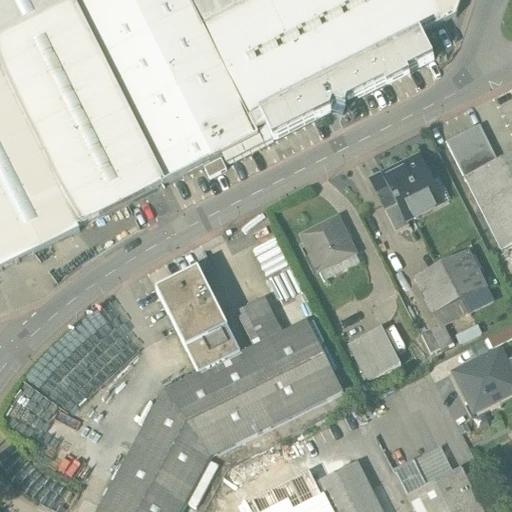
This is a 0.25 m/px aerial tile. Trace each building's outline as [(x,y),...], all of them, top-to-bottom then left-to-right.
[(74,0),(0,0),(0,271),(79,232),(77,228),(167,183),(74,0)] [(74,0),(167,183),(221,155),(258,137),(250,121),(188,0),(74,0)] [(188,0),(250,121),(421,34),(456,18),(461,0),(188,0)] [(421,34),(250,121),(258,137),(221,155),(225,165),(331,111),(343,116),(345,108),(346,109),(348,103),(386,84),(387,88),(410,76),(408,73),(434,60),(421,34)] [(479,126),(447,143),(465,179),(497,163),(479,126)] [(511,154),(497,163),(465,179),(503,252),(511,247),(511,154)] [(419,157),(383,174),(396,198),(394,199),(403,218),(405,218),(440,200),(419,157)] [(394,199),(381,206),(395,234),(408,227),(405,218),(403,218),(394,199)] [(337,219),(300,237),(318,273),(355,255),(337,219)] [(469,253),(414,280),(432,316),(487,290),(469,253)] [(241,356),(198,271),(156,292),(198,376),(199,377),(241,356)] [(198,376),(163,394),(99,511),(184,511),(211,461),(344,395),(308,322),(278,337),(260,303),(241,312),(258,347),(241,356),(199,377),(198,376)] [(381,328),(347,345),(368,384),(401,367),(381,328)] [(431,330),(421,335),(431,354),(441,349),(431,330)] [(471,366),(453,375),(469,406),(494,394),(498,401),(511,393),(511,375),(500,351),(482,360),(481,363),(474,367),(471,366)] [(0,466),(30,494),(45,478),(2,440),(0,442),(0,466)] [(379,511),(356,464),(314,485),(327,511),(379,511)] [(481,511),(460,469),(406,496),(414,511),(481,511)] [(255,511),(327,511),(314,485),(309,475),(252,504),(255,511)]
